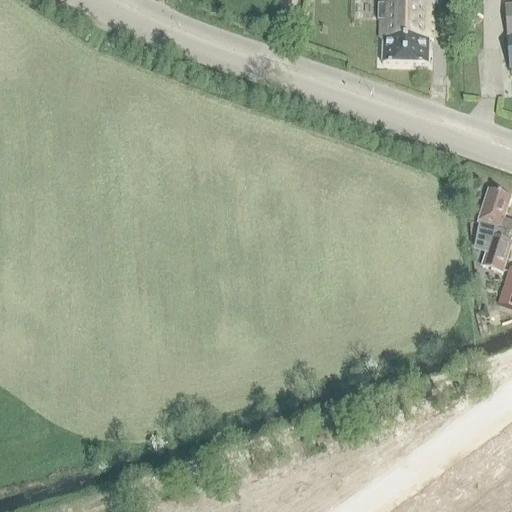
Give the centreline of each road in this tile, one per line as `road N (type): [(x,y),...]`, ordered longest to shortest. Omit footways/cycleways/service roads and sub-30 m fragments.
road 1 (tertiary): [(511,160),(190,47),(88,0)]
road 2 (residential): [(353,511),(511,396)]
